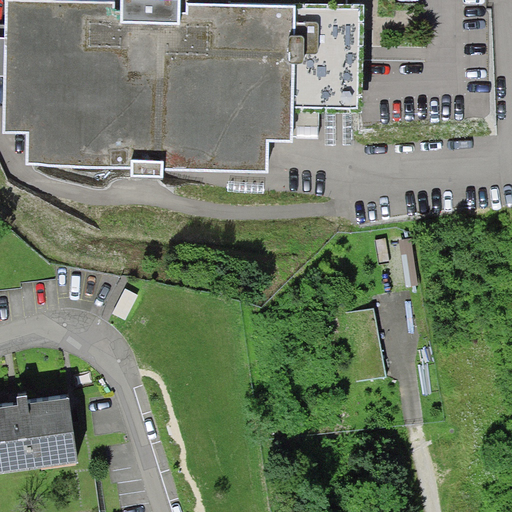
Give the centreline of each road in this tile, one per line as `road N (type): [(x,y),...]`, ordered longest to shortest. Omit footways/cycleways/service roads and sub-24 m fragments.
road 1 (residential): [(0,348),(43,335),(85,339),(117,369),(168,511)]
road 2 (track): [(433,511),(391,309)]
